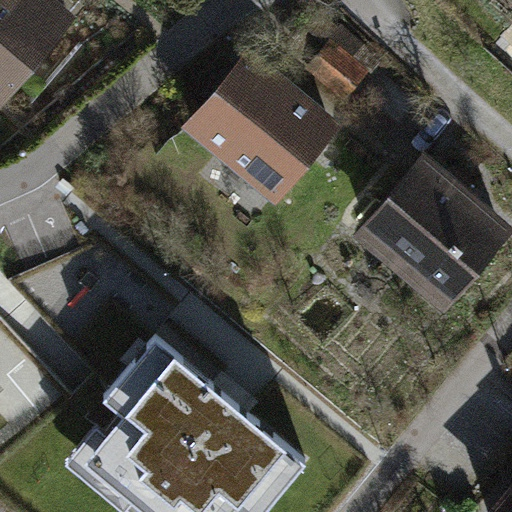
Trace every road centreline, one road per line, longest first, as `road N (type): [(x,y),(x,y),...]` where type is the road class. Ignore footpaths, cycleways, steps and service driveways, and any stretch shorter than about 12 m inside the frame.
road 1 (residential): [(232,0),(49,160),(0,188)]
road 2 (residential): [(360,511),(511,322)]
road 3 (residential): [(511,144),(357,0)]
